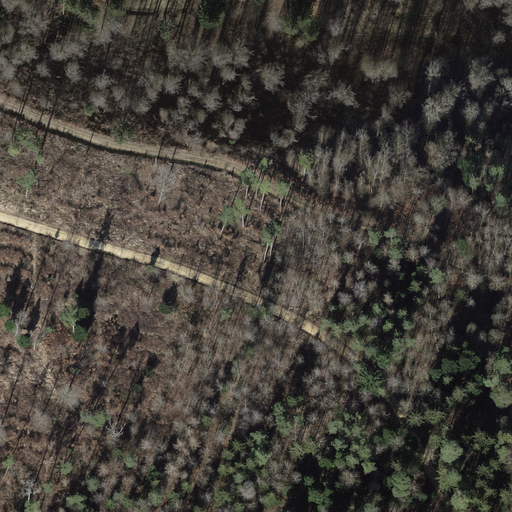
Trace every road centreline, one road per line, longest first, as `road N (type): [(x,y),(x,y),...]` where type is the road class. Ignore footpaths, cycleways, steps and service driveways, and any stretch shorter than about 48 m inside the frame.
road 1 (track): [(451,511),(378,379),(312,328),(173,269),(0,217)]
road 2 (track): [(511,285),(248,178),(92,139),(0,105)]
road 3 (track): [(451,38),(276,31),(164,4)]
